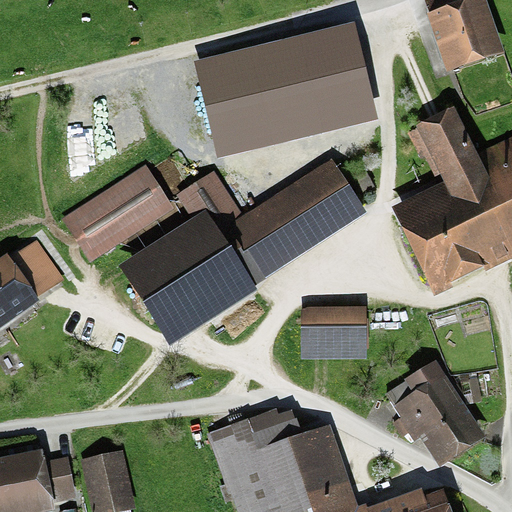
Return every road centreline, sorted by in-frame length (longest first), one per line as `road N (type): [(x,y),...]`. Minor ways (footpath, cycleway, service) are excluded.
road 1 (residential): [(0,430),(259,399),(304,401),(511,511)]
road 2 (track): [(228,402),(273,322),(356,270),(379,231),(388,178),(387,0)]
road 3 (track): [(373,0),(0,93)]
road 4 (track): [(74,304),(164,351),(250,357),(288,399)]
road 5 (track): [(363,263),(428,299),(483,290),(498,296),(511,383)]
road 6 (track): [(144,57),(163,122),(192,177)]
